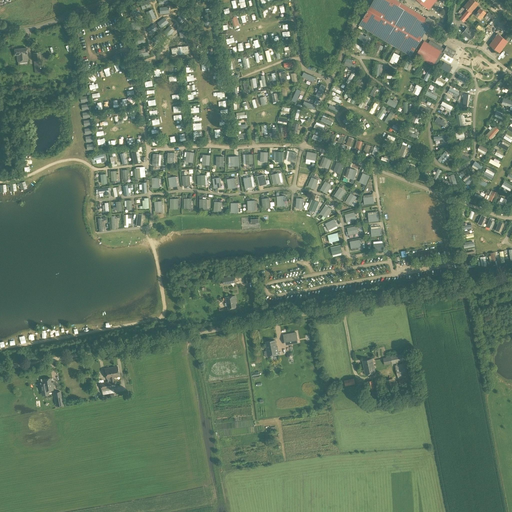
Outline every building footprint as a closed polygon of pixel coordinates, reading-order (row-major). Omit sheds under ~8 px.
[(373,0),(359,26),(411,56),(431,22),(430,21),(431,20),(427,18),(427,19),(394,0),(373,0)] [(418,0),(429,9),(436,0),(418,0)] [(477,7),(479,5),(472,0),(469,0),(463,8),(467,11),(459,20),(463,23),(475,10),(477,7)] [(479,9),(477,7),(475,10),(477,12),(475,14),(480,19),(486,12),(480,7),(479,9)] [(151,34),(159,29),(155,23),(147,29),(151,34)] [(471,39),(475,34),(467,28),(463,33),(471,39)] [(500,52),(511,36),(511,31),(510,30),(504,38),(498,33),(489,45),(500,52)] [(507,62),(511,55),(511,38),(499,56),(507,62)] [(445,49),(430,40),(428,43),(424,41),(416,55),(435,67),(444,52),(452,58),(456,52),(446,46),(445,49)] [(360,52),(364,48),(357,43),(354,47),(360,52)] [(172,48),(172,55),(189,53),(188,46),(182,47),(178,48),(178,47),(172,48)] [(28,60),(27,48),(15,49),(15,55),(17,55),(18,61),(28,60)] [(35,73),(42,72),(40,52),(33,53),(35,73)] [(357,65),(351,63),(352,60),(348,58),(345,65),(355,69),(357,65)] [(409,59),(405,68),(410,70),(414,61),(409,59)] [(444,62),(441,68),(449,73),(452,67),(444,62)] [(346,82),(350,84),(355,74),(351,72),(346,82)] [(438,78),(439,76),(436,75),(433,82),(443,86),(445,81),(438,78)] [(511,85),(505,83),(502,90),(510,94),(511,89),(511,85)] [(321,84),(316,96),(320,98),(325,86),(321,84)] [(418,84),(413,93),(419,96),(423,87),(418,84)] [(341,94),(343,89),(335,86),(333,90),(341,94)] [(450,97),(454,99),(458,92),(451,87),(448,92),(452,94),(450,97)] [(297,89),(291,100),(296,102),(301,91),(297,89)] [(436,99),(438,95),(427,91),(426,95),(436,99)] [(255,108),(260,106),(257,98),(252,100),(255,108)] [(511,99),(505,98),(503,104),(511,107),(511,99)] [(394,108),(397,103),(389,99),(387,103),(394,108)] [(304,101),(302,105),(315,110),(316,106),(304,101)] [(443,101),(441,105),(454,111),(455,107),(443,101)] [(427,113),(430,108),(420,103),(418,108),(427,113)] [(374,114),(379,107),(374,104),(370,111),(374,114)] [(382,110),(377,117),(382,120),(386,113),(382,110)] [(495,116),(505,120),(507,114),(497,110),(495,116)] [(416,123),(420,114),(415,112),(411,121),(416,123)] [(443,128),(447,122),(437,117),(434,123),(443,128)] [(496,125),(488,134),(492,139),(501,130),(496,125)] [(313,137),(322,140),(324,135),(315,132),(313,137)] [(458,140),(465,139),(465,132),(457,133),(458,140)] [(369,151),(371,143),(355,141),(354,149),(369,151)] [(500,142),(498,145),(508,151),(510,147),(500,142)] [(478,150),(486,154),(489,150),(481,145),(478,150)] [(503,158),(504,155),(501,154),(502,152),(497,150),(495,155),(503,158)] [(194,162),(195,152),(187,151),(186,161),(194,162)] [(261,162),(269,162),(269,152),(261,151),(261,162)] [(283,161),(284,151),(276,151),(276,161),(283,161)] [(296,162),(297,152),(288,151),(287,161),(296,162)] [(317,160),(318,153),(309,151),(307,158),(317,160)] [(446,151),(438,159),(441,162),(449,154),(446,151)] [(243,164),(254,164),(254,153),(243,154),(243,164)] [(161,154),(152,154),(152,166),(161,166),(161,154)] [(225,166),(225,156),(217,156),(217,166),(225,166)] [(229,166),(239,166),(239,156),(229,156),(229,166)] [(320,166),(330,169),(333,159),(324,156),(320,166)] [(491,164),(498,167),(500,163),(494,159),(491,164)] [(337,161),(333,171),(341,174),(345,164),(337,161)] [(481,171),(484,166),(475,161),(472,167),(481,171)] [(356,179),(358,169),(348,167),(346,177),(356,179)] [(143,177),(143,168),(135,168),(135,177),(143,177)] [(438,168),(434,177),(439,179),(442,170),(438,168)] [(484,175),(493,179),(496,173),(487,168),(484,175)] [(275,184),(283,182),(280,172),(272,175),(275,184)] [(366,185),(370,175),(363,172),(359,182),(366,185)] [(260,186),(268,184),(265,174),(258,176),(260,186)] [(449,176),(451,185),(458,183),(455,174),(449,176)] [(470,174),(464,180),(469,185),(475,179),(470,174)] [(191,185),(190,175),(183,175),(183,185),(191,185)] [(206,185),(206,175),(197,175),(198,185),(206,185)] [(169,187),(178,186),(177,176),(169,177),(169,187)] [(255,187),(254,176),(244,177),(245,188),(255,187)] [(213,188),(222,188),(221,177),(213,178),(213,188)] [(316,189),(320,180),(312,177),(308,186),(316,189)] [(227,179),(229,189),(236,187),(235,178),(227,179)] [(511,189),(511,185),(505,180),(501,185),(510,192),(511,189)] [(328,194),(333,184),(326,181),(321,190),(328,194)] [(341,187),(335,194),(341,198),(346,191),(341,187)] [(483,199),(484,193),(477,191),(475,197),(483,199)] [(355,201),(358,196),(350,192),(346,202),(354,206),(356,202),(355,201)] [(374,194),(364,195),(365,204),(375,203),(374,194)] [(278,196),(278,206),(286,206),(286,196),(278,196)] [(170,198),(171,209),(179,208),(179,198),(170,198)] [(192,209),(192,198),(184,198),(184,209),(192,209)] [(296,208),(304,208),(305,198),(296,198),(296,208)] [(210,199),(199,199),(199,209),(210,209),(210,199)] [(313,199),(309,209),(317,212),(320,202),(313,199)] [(256,200),(247,200),(248,210),(256,210),(256,200)] [(122,201),(112,202),(113,209),(117,209),(117,211),(123,210),(122,201)] [(155,211),(164,211),(163,201),(155,201),(155,211)] [(223,212),(223,202),(215,201),(215,211),(223,212)] [(326,218),(333,209),(327,204),(320,213),(326,218)] [(348,221),(357,219),(355,212),(346,214),(348,221)] [(369,212),(369,221),(379,221),(379,212),(369,212)] [(484,226),(487,216),(482,214),(478,224),(484,226)] [(330,231),(339,227),(335,219),(326,223),(330,231)] [(487,227),(493,229),(496,221),(490,219),(487,227)] [(499,221),(496,230),(502,232),(506,223),(499,221)] [(350,235),(360,233),(358,226),(348,228),(350,235)] [(372,236),(382,236),(381,228),(372,228),(372,236)] [(339,233),(329,234),(330,242),(340,240),(339,233)] [(361,241),(364,241),(363,238),(350,241),(352,249),(362,247),(361,241)] [(373,251),(384,250),(384,241),(373,241),(373,251)] [(342,252),(345,251),(343,244),(331,248),(334,257),(342,254),(342,252)] [(223,285),(236,283),(235,276),(222,278),(223,285)] [(236,308),(235,302),(236,302),(235,296),(226,298),(226,303),(227,303),(228,309),(236,308)] [(285,344),(290,344),(289,338),(296,336),(295,331),(283,333),(285,344)] [(277,347),(275,340),(266,342),(267,349),(266,349),(266,351),(265,351),(266,357),(279,354),(277,347)] [(384,365),(407,360),(406,352),(383,358),(384,365)] [(372,358),(362,361),(365,375),(376,373),(372,358)] [(400,385),(412,382),(407,362),(394,366),(400,385)] [(114,381),(114,377),(119,376),(117,367),(105,369),(107,379),(110,378),(111,382),(100,384),(101,390),(116,387),(115,381),(114,381)] [(51,382),(50,378),(42,379),(43,385),(43,391),(53,390),(52,382),(51,382)] [(59,392),(53,393),(55,407),(63,405),(62,401),(60,402),(59,392)] [(267,441),(278,439),(275,427),(270,428),(272,433),(266,434),(267,441)]
